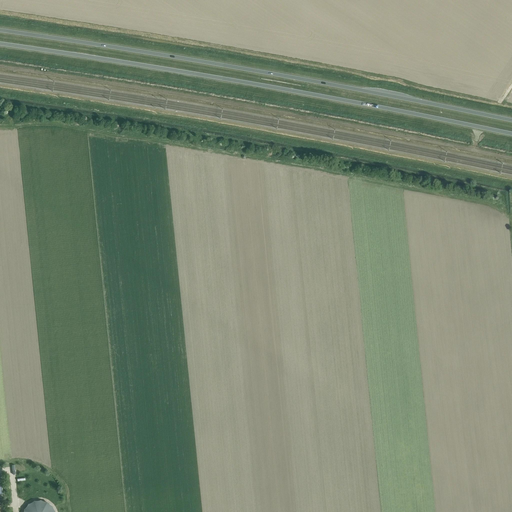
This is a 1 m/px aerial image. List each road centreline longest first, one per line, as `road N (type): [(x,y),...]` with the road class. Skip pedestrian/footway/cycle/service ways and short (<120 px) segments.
road 1 (track): [(0,66),(511,159)]
road 2 (trunk): [(0,43),(511,133)]
road 3 (trunk): [(511,120),(0,30)]
